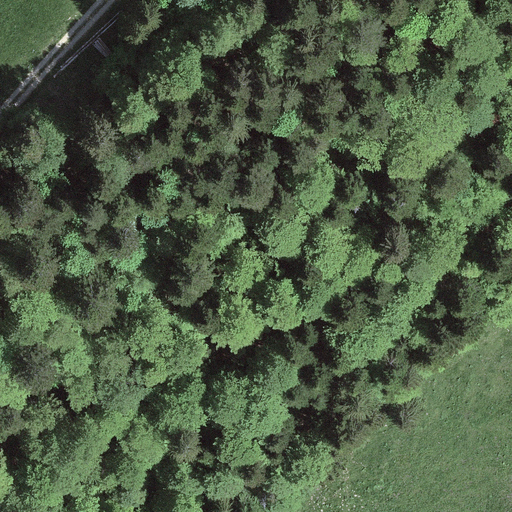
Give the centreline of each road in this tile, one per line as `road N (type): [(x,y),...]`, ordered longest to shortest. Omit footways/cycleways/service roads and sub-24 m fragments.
road 1 (track): [(456,0),(358,144),(118,391),(37,511)]
road 2 (track): [(0,114),(103,0)]
